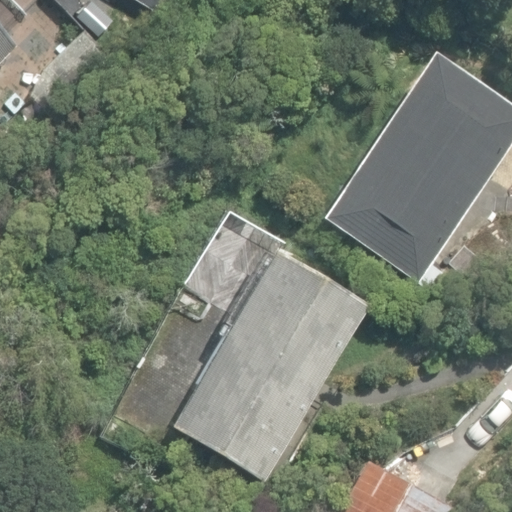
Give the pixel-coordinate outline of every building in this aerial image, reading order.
[(132,0),(149,9),(154,0),(132,0)] [(50,45),(72,23),(55,5),(32,27),(50,45)] [(0,53),(11,43),(0,32),(0,53)] [(56,122),(110,64),(77,35),(24,92),(56,122)] [(313,216),(414,283),(511,135),(511,107),(424,49),(313,216)] [(163,425),(260,481),(363,304),(266,248),(163,425)] [(326,511),(444,511),(448,505),(357,455),(326,511)]
